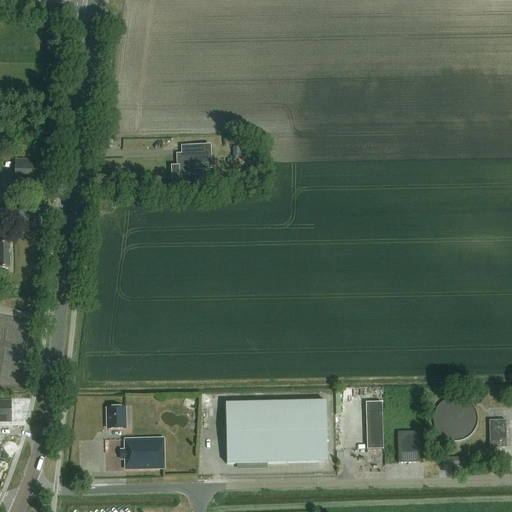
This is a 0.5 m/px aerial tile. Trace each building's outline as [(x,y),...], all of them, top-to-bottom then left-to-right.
[(196,155),(192,155),(193,169),(211,168),(211,148),(196,149),(196,155)] [(178,168),(172,168),(173,184),(193,183),(193,169),(192,155),(196,155),(196,149),(183,149),(183,154),(183,160),(178,160),(178,168)] [(41,181),(42,163),(39,163),(39,160),(15,160),(15,184),(38,184),(38,181),(41,181)] [(0,269),(10,269),(10,244),(0,244),(0,269)] [(9,419),(11,419),(11,403),(9,403),(9,401),(0,401),(0,422),(9,422),(9,419)] [(227,464),(327,462),(326,402),(226,404),(227,464)] [(367,450),(383,449),(382,402),(365,403),(367,450)] [(125,408),(108,409),(108,430),(125,429),(125,408)] [(506,421),(500,421),(489,421),(490,448),(501,448),(506,447),(506,434),(506,421)] [(419,432),(397,433),(398,464),(420,463),(419,432)] [(163,440),(125,440),(125,450),(120,450),(121,460),(126,460),(126,470),(127,470),(164,469),(163,440)] [(467,457),(443,458),(443,468),(455,468),(467,467),(467,457)]
